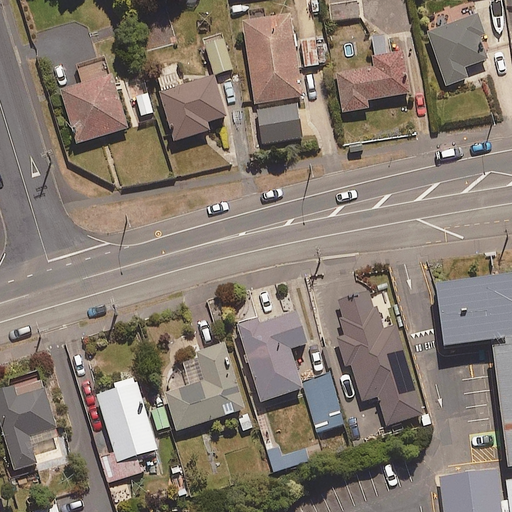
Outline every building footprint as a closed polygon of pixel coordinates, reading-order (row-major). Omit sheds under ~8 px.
[(328,0),(331,18),(360,15),(357,0),(328,0)] [(255,102),(303,95),(292,11),(243,18),(255,102)] [(427,31),(447,86),(471,77),(467,66),(490,58),(482,35),(487,33),(479,12),(427,31)] [(215,72),(233,66),(224,35),(205,41),(215,72)] [(305,65),(319,63),(315,36),(301,38),(305,65)] [(374,65),(336,71),(341,101),(343,110),(370,106),(369,97),(411,90),(404,48),(372,54),(374,65)] [(130,125),(109,54),(75,64),(80,81),(60,87),(76,141),(130,125)] [(207,118),(226,113),(213,69),(181,79),(176,60),(154,66),(175,137),(209,126),(207,118)] [(158,114),(147,75),(127,81),(138,120),(158,114)] [(511,268),(437,278),(444,341),(506,333),(507,341),(495,342),(510,461),(511,460),(511,268)] [(385,328),(373,290),(324,305),(342,366),(352,363),(363,399),(379,394),(388,423),(424,412),(397,324),(385,328)] [(291,345),(309,339),(298,307),(262,319),(261,314),(237,322),(262,399),(304,386),(291,345)] [(177,428),(246,405),(224,338),(196,347),(202,365),(176,373),(180,385),(165,390),(177,428)] [(347,421),(333,369),(308,376),(312,391),(307,393),(317,429),(347,421)] [(115,383),(98,390),(116,450),(118,458),(137,453),(158,446),(154,430),(148,409),(138,377),(134,378),(133,374),(129,375),(114,379),(115,383)] [(33,439),(60,431),(45,382),(19,390),(18,386),(0,391),(0,415),(17,471),(40,464),(33,439)] [(170,425),(164,404),(148,409),(154,430),(170,425)] [(241,431),(255,427),(250,410),(236,414),(241,431)] [(273,470),(309,459),(305,447),(282,454),(280,447),(268,451),(273,470)] [(116,450),(99,455),(107,482),(142,470),(137,453),(118,458),(116,450)] [(511,511),(511,474),(505,476),(508,496),(502,497),(498,466),(439,474),(444,511),(511,511)] [(25,511),(61,511),(59,502),(25,511)]
